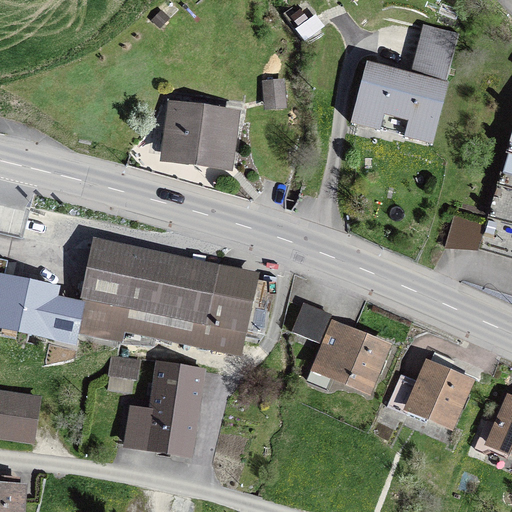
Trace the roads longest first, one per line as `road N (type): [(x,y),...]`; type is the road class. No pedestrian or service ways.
road 1 (secondary): [(0,153),(286,236),(511,335)]
road 2 (residential): [(0,459),(188,482),(272,511)]
